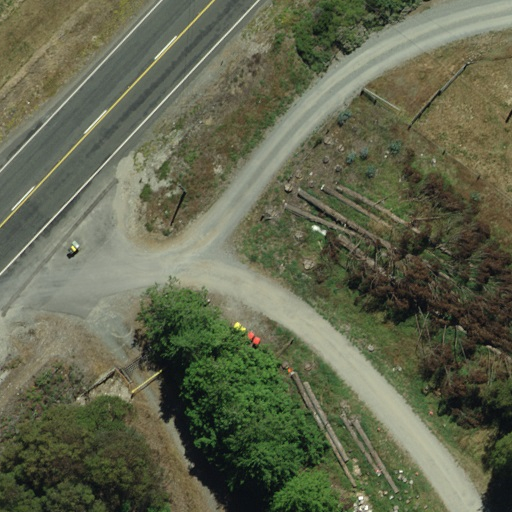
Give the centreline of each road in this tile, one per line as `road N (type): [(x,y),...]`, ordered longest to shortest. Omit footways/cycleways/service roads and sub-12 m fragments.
road 1 (track): [(61,286),(196,247),(325,91),(406,29),(484,0)]
road 2 (track): [(61,286),(283,297),(475,511)]
road 3 (track): [(2,225),(61,286),(194,511)]
road 4 (trunk): [(210,0),(0,228)]
